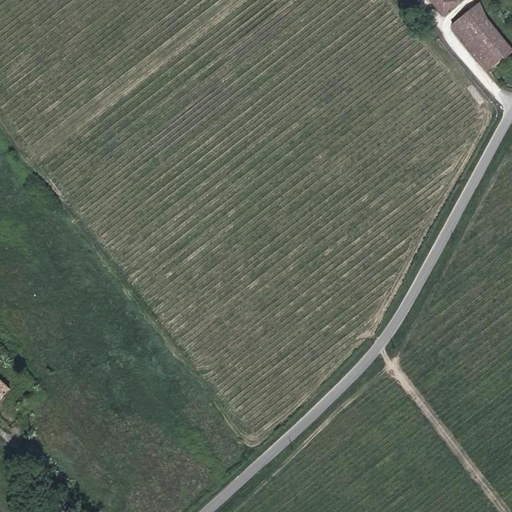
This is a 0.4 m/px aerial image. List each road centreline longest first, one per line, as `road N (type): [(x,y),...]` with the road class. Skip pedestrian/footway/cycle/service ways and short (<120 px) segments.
road 1 (unclassified): [(511,110),(382,343),(207,511)]
road 2 (track): [(382,343),(504,511)]
